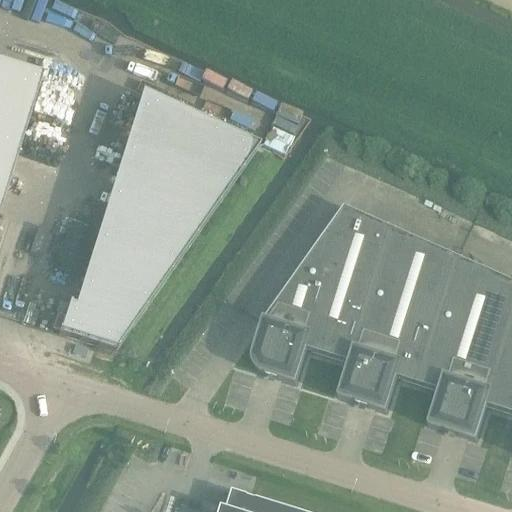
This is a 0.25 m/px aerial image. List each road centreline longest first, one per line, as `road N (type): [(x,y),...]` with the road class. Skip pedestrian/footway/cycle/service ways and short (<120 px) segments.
road 1 (unclassified): [(474,511),(61,389)]
road 2 (unclassified): [(61,389),(0,501)]
